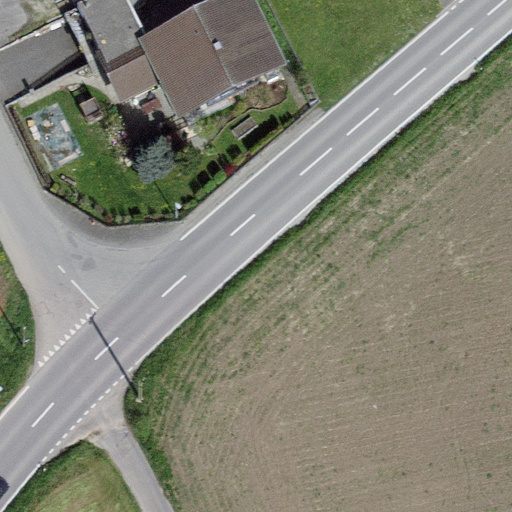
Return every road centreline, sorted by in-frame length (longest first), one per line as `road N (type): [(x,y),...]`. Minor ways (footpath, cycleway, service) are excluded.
road 1 (secondary): [(495,0),(180,273),(90,371)]
road 2 (unclassified): [(90,371),(0,175)]
road 3 (track): [(157,511),(90,371)]
road 4 (secondary): [(90,371),(0,483)]
